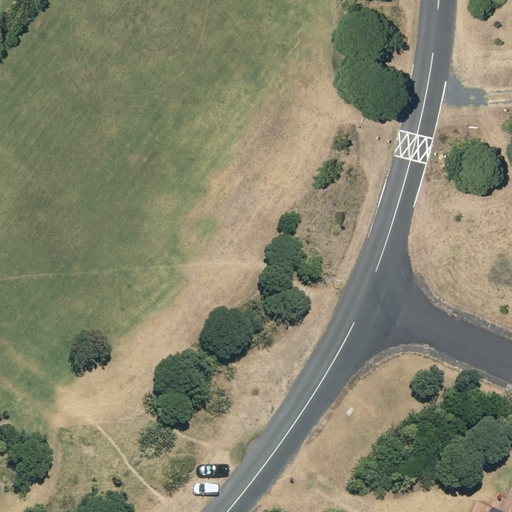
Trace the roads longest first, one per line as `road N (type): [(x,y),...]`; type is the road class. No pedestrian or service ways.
road 1 (residential): [(436,0),(418,161),(367,299)]
road 2 (residential): [(367,299),(305,406),(229,511)]
road 3 (unclassified): [(511,361),(367,299)]
